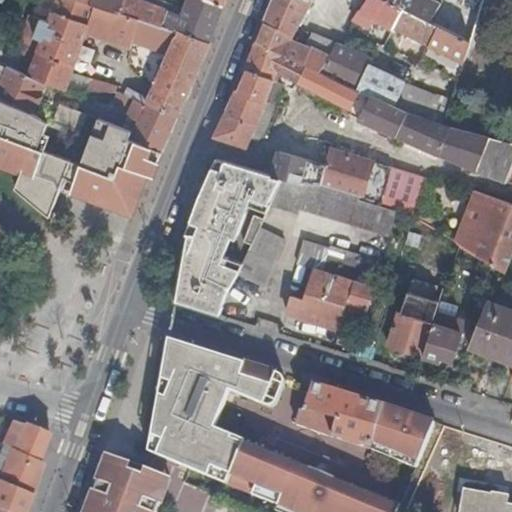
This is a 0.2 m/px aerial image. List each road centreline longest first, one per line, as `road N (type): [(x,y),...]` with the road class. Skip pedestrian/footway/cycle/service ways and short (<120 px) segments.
road 1 (residential): [(123,309),(511,432)]
road 2 (residential): [(251,0),(123,309)]
